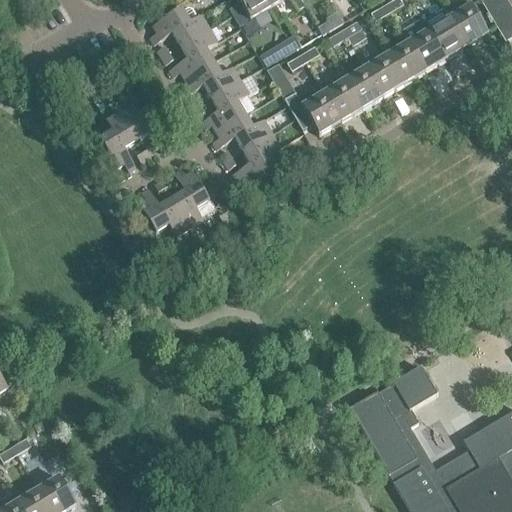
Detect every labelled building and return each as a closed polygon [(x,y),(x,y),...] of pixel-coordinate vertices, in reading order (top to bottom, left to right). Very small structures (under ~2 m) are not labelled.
[(268,13),(272,11),(265,0),(235,0),(250,24),(254,21),(268,13)] [(265,0),(272,11),(268,13),(277,26),(284,22),(275,9),(289,0),(265,0)] [(289,0),(298,14),(305,10),(298,0),(289,0)] [(487,15),(507,3),(505,0),(490,0),(482,5),(487,15)] [(389,17),(403,9),(398,1),(384,9),(389,17)] [(493,25),(511,13),(511,11),(507,3),(487,15),(493,25)] [(443,14),(448,23),(465,51),(488,38),(470,9),(460,16),(456,9),(453,8),(443,14)] [(375,25),(389,17),(384,9),(370,17),(375,25)] [(155,47),(174,36),(190,26),(189,26),(197,21),(191,11),(187,10),(182,13),(181,13),(154,29),(158,36),(151,40),(155,47)] [(511,13),(493,25),(499,34),(511,26),(511,13)] [(174,36),(181,49),(210,32),(202,18),(197,21),(189,26),(190,26),(174,36)] [(448,23),(427,35),(444,64),(465,51),(448,23)] [(406,48),(424,76),(444,64),(427,35),(421,24),(400,36),(406,48)] [(347,42),(361,34),(356,26),(342,34),(347,42)] [(511,26),(499,34),(505,45),(511,40),(511,26)] [(218,45),(210,32),(181,49),(189,62),(207,51),(207,52),(218,45)] [(333,50),(347,42),(342,34),(329,42),(333,50)] [(261,58),(267,70),(300,50),(294,39),(261,58)] [(386,60),(403,89),(424,76),(406,48),(386,60)] [(163,60),(170,56),(166,49),(159,53),(163,60)] [(189,62),(170,73),(174,80),(181,76),(185,82),(214,65),(207,52),(207,51),(189,62)] [(305,67),(319,58),(314,51),(300,59),(305,67)] [(167,67),(174,63),(170,56),(163,60),(167,67)] [(291,75),(305,67),(300,59),(287,67),(291,75)] [(403,89),(386,60),(365,73),(382,101),(403,89)] [(186,100),(205,89),(204,89),(222,78),(222,77),(214,65),(185,82),(189,89),(182,93),(186,100)] [(282,67),(270,72),(282,98),(293,93),(282,67)] [(204,89),(205,89),(212,102),(241,84),(233,71),(222,77),(222,78),(204,89)] [(365,73),(344,85),(361,114),(382,101),(365,73)] [(238,105),(238,106),(250,99),(241,84),(212,102),(220,115),(238,105)] [(344,85),(323,98),(340,126),(361,114),(344,85)] [(283,102),(302,135),(313,129),(319,139),(340,126),(323,98),(317,88),(298,100),(295,95),(283,102)] [(193,113),(201,108),(197,101),(189,106),(193,113)] [(220,115),(201,126),(205,133),(212,128),(216,135),(246,118),(238,106),(238,105),(220,115)] [(134,106),(120,114),(138,143),(150,136),(151,135),(140,117),(141,117),(134,106)] [(198,120),(205,115),(201,108),(193,113),(198,120)] [(151,135),(150,136),(161,154),(168,150),(164,143),(171,139),(154,109),(141,117),(140,117),(151,135)] [(107,122),(114,134),(114,133),(124,151),(125,151),(138,143),(120,114),(107,122)] [(217,153),(236,142),(235,141),(253,131),(253,130),(246,118),(216,135),(220,142),(213,146),(217,153)] [(235,141),(236,142),(243,154),(272,137),(264,123),(253,130),(253,131),(235,141)] [(136,170),(125,151),(124,151),(114,133),(114,134),(100,141),(118,171),(125,167),(129,174),(136,170)] [(243,154),(250,167),(251,168),(268,157),(269,158),(280,151),(272,137),(243,154)] [(149,162),(156,158),(151,150),(144,155),(149,162)] [(224,166),(232,161),(228,154),(220,159),(224,166)] [(142,166),(149,162),(144,155),(137,159),(142,166)] [(276,171),(269,158),(268,157),(251,168),(250,167),(232,178),(236,185),(243,181),(247,188),(276,171)] [(228,173),(236,168),(232,161),(224,166),(228,173)] [(215,213),(192,175),(185,179),(181,172),(174,176),(185,195),(186,194),(196,212),(202,221),(215,213)] [(166,191),(173,187),(168,179),(161,184),(166,191)] [(159,195),(166,191),(161,184),(154,188),(159,195)] [(156,236),(169,228),(170,228),(159,210),(160,210),(149,191),(142,195),(146,203),(139,207),(156,236)] [(202,221),(196,212),(186,194),(185,195),(172,202),(190,232),(203,223),(202,221)] [(172,202),(160,210),(159,210),(170,228),(169,228),(176,240),(190,232),(172,202)] [(511,511),(511,416),(464,445),(463,445),(462,445),(468,455),(435,474),(409,431),(418,427),(410,414),(437,398),(436,397),(431,389),(421,372),(421,371),(421,370),(416,373),(392,387),(393,388),(385,393),(377,397),(348,414),(349,415),(350,414),(388,479),(387,479),(388,481),(389,480),(393,487),(392,488),(393,489),(394,489),(397,495),(407,511),(511,511)] [(37,435),(43,431),(40,425),(34,429),(37,435)] [(16,458),(30,450),(25,443),(12,451),(16,458)] [(0,462),(2,467),(16,458),(12,451),(0,457),(0,462)] [(59,481),(38,494),(48,511),(71,511),(76,509),(59,481)] [(17,506),(19,511),(48,511),(38,494),(17,506)] [(0,511),(19,511),(17,506),(12,498),(0,504),(0,511)]
